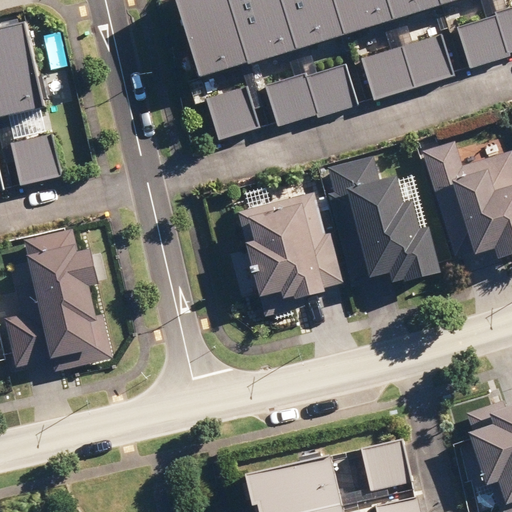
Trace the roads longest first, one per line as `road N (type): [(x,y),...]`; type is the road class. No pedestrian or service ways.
road 1 (residential): [(147,185),(375,129),(511,84)]
road 2 (residential): [(199,406),(511,327)]
road 3 (residential): [(147,185),(199,406)]
road 4 (residential): [(0,452),(199,406)]
road 5 (residential): [(106,0),(147,185)]
road 6 (residential): [(0,218),(147,185)]
